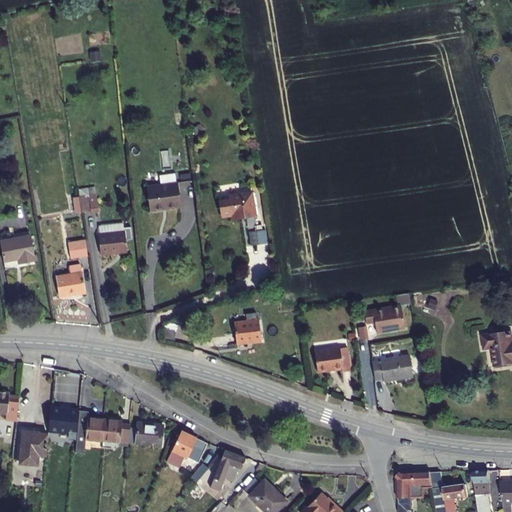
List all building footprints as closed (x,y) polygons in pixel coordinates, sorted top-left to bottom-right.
[(147,187),(150,210),(181,207),(178,183),(147,187)] [(99,211),(95,187),(88,188),(91,211),(91,212),(99,211)] [(91,211),(88,188),(77,189),(79,197),(81,213),(91,211)] [(252,192),(229,196),(229,199),(220,201),(222,217),(232,215),(233,219),(256,215),(252,192)] [(101,254),(128,252),(126,231),(125,231),(124,224),(108,225),(109,233),(99,234),(98,234),(101,254)] [(109,233),(108,225),(98,226),(99,234),(109,233)] [(249,231),(250,245),(267,245),(267,231),(249,231)] [(1,242),(4,261),(19,258),(20,264),(35,261),(31,236),(1,242)] [(68,242),(71,259),(88,256),(85,240),(68,242)] [(56,276),(60,297),(85,293),(80,264),(69,266),(70,274),(56,276)] [(400,304),(363,309),(364,319),(370,318),(370,320),(373,320),(374,331),(403,327),(400,304)] [(234,323),(236,343),(261,341),(259,320),(234,323)] [(493,347),(496,366),(509,364),(509,362),(511,361),(511,342),(510,332),(484,336),(486,348),(493,347)] [(316,352),(319,373),(343,369),(343,372),(352,371),(348,348),(340,349),(340,348),(316,352)] [(373,362),(376,380),(384,378),(384,381),(414,376),(413,373),(423,371),(420,354),(373,362)] [(0,392),(0,413),(6,414),(6,420),(17,421),(19,397),(9,396),(9,394),(0,392)] [(89,411),(79,410),(75,452),(83,453),(85,439),(102,441),(103,439),(105,419),(88,417),(89,411)] [(123,421),(105,419),(103,439),(129,442),(130,427),(130,425),(122,424),(123,421)] [(136,428),(130,427),(129,442),(161,446),(163,426),(137,422),(136,428)] [(23,431),(20,463),(37,465),(38,454),(45,454),(47,434),(23,431)] [(181,431),(166,462),(179,468),(185,457),(196,462),(205,442),(181,431)] [(245,457),(225,450),(211,487),(220,490),(224,478),(233,481),(238,468),(241,469),(245,457)] [(196,483),(209,469),(203,464),(190,478),(196,483)] [(478,511),(490,511),(488,494),(491,493),(488,468),(473,470),(478,511)] [(441,471),(431,472),(433,487),(436,511),(455,511),(453,499),(467,497),(465,484),(443,487),(441,471)] [(433,487),(431,472),(402,473),(398,478),(398,511),(406,511),(406,498),(423,497),(423,488),(433,487)] [(250,495),(267,511),(274,511),(285,502),(275,492),(277,491),(265,479),(250,495)] [(511,480),(501,481),(505,507),(511,506),(511,480)] [(332,504),(321,494),(304,511),(342,511),(333,503),(332,504)] [(220,511),(226,507),(221,502),(211,511),(220,511)] [(226,507),(220,511),(230,511),(234,508),(229,503),(226,507)]
